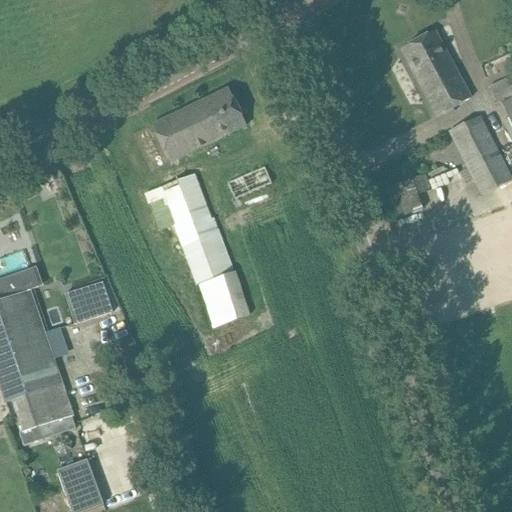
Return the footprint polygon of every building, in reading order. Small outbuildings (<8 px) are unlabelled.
[(471,100),(444,50),(435,32),(402,50),(438,117),(471,100)] [(511,77),(489,88),(497,105),(511,97),(511,77)] [(153,126),(170,163),(247,126),(229,89),(153,126)] [(511,98),(502,103),(509,119),(504,122),(511,140),(511,98)] [(511,178),(479,117),(468,123),(450,132),(483,197),(511,181),(511,178)] [(228,184),(235,200),(272,184),(265,168),(228,184)] [(449,184),(446,171),(430,175),(433,188),(449,184)] [(176,225),(199,285),(230,273),(195,179),(164,191),(165,194),(149,200),(161,230),(176,225)] [(424,211),(413,181),(387,190),(398,220),(424,211)] [(0,261),(0,280),(30,271),(24,253),(0,261)] [(0,280),(0,294),(27,286),(34,284),(37,283),(32,270),(30,271),(0,280)] [(251,320),(236,274),(196,288),(211,333),(251,320)] [(103,284),(65,296),(75,326),(112,314),(103,284)] [(0,294),(0,361),(13,401),(15,400),(21,417),(25,432),(19,434),(21,438),(41,431),(44,439),(75,429),(61,385),(52,359),(44,336),(29,293),(27,286),(0,294)] [(88,460),(58,472),(72,511),(87,511),(105,505),(88,460)]
